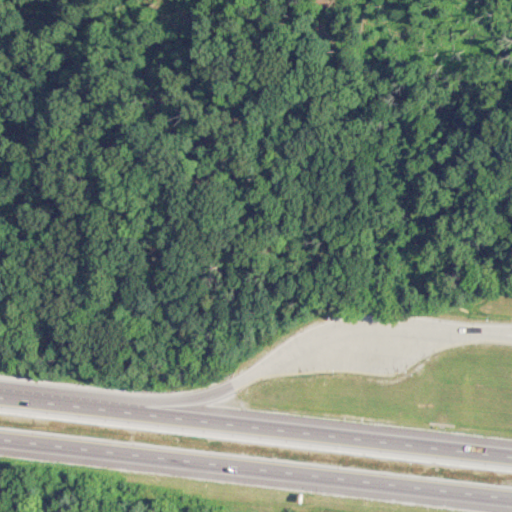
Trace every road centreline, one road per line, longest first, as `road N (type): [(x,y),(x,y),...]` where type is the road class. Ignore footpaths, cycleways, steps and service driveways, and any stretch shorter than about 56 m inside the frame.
road 1 (motorway): [(511,457),(0,398)]
road 2 (motorway): [(0,433),(511,492)]
road 3 (motorway): [(511,339),(325,336),(198,397),(53,405)]
